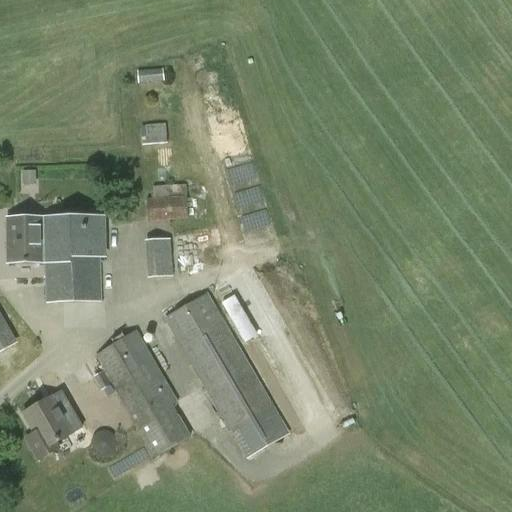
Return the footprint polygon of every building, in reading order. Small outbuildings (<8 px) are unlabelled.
[(137,72),(138,84),(164,82),(163,70),(137,72)] [(141,126),(143,146),(167,145),(166,125),(141,126)] [(146,199),(147,223),(188,220),(186,185),(153,187),(153,199),(146,199)] [(46,239),(46,263),(47,302),(101,302),(99,258),(104,258),(104,217),(41,218),(41,239),(46,239)] [(8,264),(46,263),(46,239),(41,239),(41,218),(7,219),(8,264)] [(145,241),(147,280),(173,278),(171,239),(145,241)] [(206,294),(165,317),(247,458),(288,434),(206,294)] [(191,438),(174,407),(179,404),(137,331),(96,356),(155,458),(191,438)] [(35,434),(26,439),(38,460),(58,449),(55,444),(73,434),(53,397),(23,414),(35,434)] [(117,444),(116,442),(116,440),(115,438),(114,436),(112,435),(111,434),(110,433),(108,432),(105,432),(103,432),(101,432),(99,433),(97,434),(95,435),(94,437),(93,439),(92,441),(92,442),(92,443),(92,444),(92,446),(92,447),(92,448),(93,449),(93,450),(94,452),(96,454),(97,454),(99,455),(100,456),(102,456),(105,457),(108,456),(109,456),(111,455),(113,453),(114,452),(115,450),(116,449),(116,447),(117,446),(117,444)]
